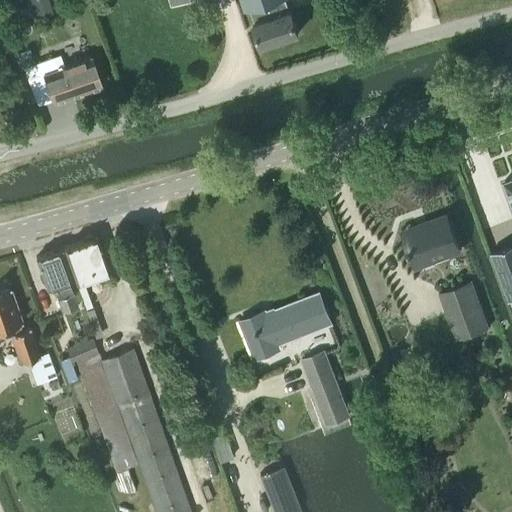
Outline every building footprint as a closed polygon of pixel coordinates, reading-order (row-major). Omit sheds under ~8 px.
[(29,0),(36,19),(51,14),(46,0),(29,0)] [(287,0),(243,0),(245,7),(244,7),(245,10),(252,8),(256,20),(255,20),(262,44),(300,32),(292,9),(291,9),(287,0)] [(29,46),(15,52),(20,66),(35,61),(29,46)] [(54,101),(102,85),(93,56),(44,73),(54,101)] [(447,253),(460,248),(447,212),(425,220),(426,224),(403,232),(414,261),(445,249),(447,253)] [(109,270),(97,235),(94,236),(91,234),(84,236),(84,240),(65,247),(86,307),(93,304),(84,279),(109,270)] [(511,296),(511,241),(492,249),(509,297),(511,297),(511,296)] [(62,312),(78,306),(68,280),(72,278),(61,248),(36,258),(47,288),(52,286),(62,312)] [(472,279),(440,290),(457,337),(489,325),(472,279)] [(27,359),(40,355),(31,326),(23,329),(20,321),(22,321),(10,286),(0,289),(0,327),(13,324),(15,332),(11,333),(21,361),(27,359)] [(266,311),(265,308),(239,318),(254,356),(280,346),(278,342),(332,320),(319,290),(266,311)] [(155,511),(191,511),(133,346),(101,358),(93,336),(66,346),(70,359),(75,358),(93,410),(117,402),(155,511)] [(335,378),(336,378),(324,349),(302,358),(314,387),(335,378)] [(46,353),(40,355),(27,359),(35,383),(54,377),(46,353)] [(315,390),(313,391),(326,424),(350,414),(335,378),(314,387),(315,390)] [(224,431),(211,436),(220,461),(233,456),(224,431)] [(293,511),(301,509),(284,466),(259,476),(273,511),(293,511)]
